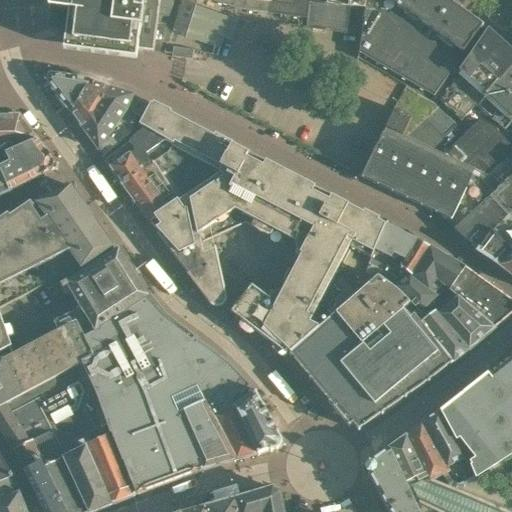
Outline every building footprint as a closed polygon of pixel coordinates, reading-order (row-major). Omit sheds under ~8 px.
[(64,41),(153,52),(158,16),(159,0),(51,0),(48,9),(68,11),(64,41)] [(159,0),(158,16),(168,17),(174,0),(159,0)] [(196,5),(182,0),(172,30),(186,35),(196,5)] [(207,0),(235,10),(269,14),(270,0),(207,0)] [(306,19),(309,2),(308,0),(270,0),(269,14),(306,19)] [(365,0),(308,0),(309,2),(364,9),(365,0)] [(463,53),(482,27),(445,0),(365,0),(364,9),(361,35),(359,53),(434,97),(458,62),(454,59),(460,51),(463,53)] [(305,27),(361,35),(364,9),(309,2),(306,19),(305,27)] [(460,122),(472,109),(511,65),(511,53),(488,32),(440,102),(460,122)] [(171,57),(191,60),(193,50),(173,47),(171,57)] [(497,124),(504,130),(511,121),(511,65),(472,109),(491,120),(494,122),(497,124)] [(48,82),(71,113),(89,82),(83,80),(54,76),(50,76),(49,76),(49,77),(48,77),(48,78),(47,79),(47,80),(47,81),(48,82)] [(109,88),(89,82),(71,113),(84,131),(109,88)] [(511,276),(511,147),(493,127),(480,120),(465,134),(455,125),(443,136),(427,120),(438,109),(433,104),(406,87),(356,175),(399,196),(437,214),(476,251),(494,262),(499,267),(511,276)] [(109,88),(84,131),(101,156),(102,155),(103,157),(128,135),(132,130),(134,123),(136,117),(126,112),(133,95),(109,88)] [(134,123),(144,128),(170,143),(165,149),(154,157),(155,159),(141,170),(142,172),(123,186),(149,222),(178,255),(175,256),(209,304),(210,306),(212,308),(214,309),(216,309),(218,309),(220,308),(222,306),(223,303),(223,300),(215,270),(208,241),(245,224),(288,247),(302,254),(277,300),(259,291),(258,292),(252,287),(231,314),(282,353),(287,357),(288,355),(357,296),(339,274),(351,249),(369,258),(369,259),(371,259),(375,250),(385,225),(384,225),(323,193),(313,188),(204,130),(133,95),(126,112),(136,117),(134,123)] [(0,157),(37,140),(19,116),(0,116),(0,157)] [(129,142),(105,160),(110,167),(123,186),(142,172),(141,170),(155,159),(154,157),(165,149),(170,143),(144,128),(129,142)] [(37,140),(0,157),(0,197),(9,193),(52,171),(54,163),(37,140)] [(84,206),(71,186),(0,222),(0,353),(11,347),(0,313),(0,308),(44,285),(48,291),(112,247),(97,224),(94,225),(83,209),(84,206)] [(385,223),(384,225),(385,225),(375,250),(371,259),(369,265),(372,267),(371,267),(382,274),(393,255),(405,261),(416,241),(387,226),(388,224),(385,223)] [(382,274),(377,278),(397,293),(410,305),(403,310),(410,318),(413,315),(451,364),(468,351),(437,316),(432,310),(441,302),(434,296),(411,278),(429,248),(417,241),(416,241),(405,261),(393,255),(382,274)] [(457,298),(456,299),(493,330),(511,313),(511,302),(465,269),(429,248),(411,278),(434,296),(442,285),(457,298)] [(67,286),(97,334),(150,299),(149,298),(118,250),(70,281),(69,280),(64,283),(64,284),(61,286),(63,289),(67,286)] [(397,293),(377,278),(357,296),(288,355),(349,428),(352,425),(358,432),(428,382),(451,364),(413,315),(410,318),(403,310),(409,305),(397,293)] [(0,361),(0,406),(21,396),(53,379),(83,363),(95,394),(158,368),(156,363),(196,341),(166,319),(150,299),(97,334),(95,335),(94,333),(85,338),(71,313),(61,318),(66,327),(2,360),(0,361)] [(456,299),(437,316),(468,351),(493,330),(456,299)] [(137,494),(202,469),(172,402),(198,389),(213,417),(227,410),(225,407),(250,389),(228,365),(196,341),(156,363),(158,368),(95,394),(122,461),(124,460),(137,494)] [(511,357),(510,356),(439,412),(440,412),(455,442),(459,440),(474,459),(469,463),(471,466),(469,467),(475,479),(502,465),(503,465),(511,459),(511,357)] [(85,446),(111,505),(136,495),(122,461),(95,394),(83,363),(53,379),(21,396),(0,406),(0,430),(4,437),(64,404),(71,400),(85,446)] [(236,461),(213,417),(198,389),(172,402),(202,469),(203,470),(236,461)] [(213,417),(236,461),(257,456),(242,422),(235,408),(256,393),(255,393),(255,394),(250,389),(225,407),(227,410),(213,417)] [(242,422),(257,456),(272,452),(277,450),(280,448),(281,446),(281,445),(282,442),(281,439),(256,393),(235,408),(242,422)] [(13,450),(49,430),(86,511),(93,511),(111,505),(85,446),(71,400),(64,404),(4,437),(13,450)] [(455,442),(440,412),(439,412),(422,423),(457,488),(475,479),(469,467),(471,466),(469,463),(474,459),(459,440),(455,442)] [(457,488),(422,423),(407,437),(405,438),(429,485),(463,498),(495,511),(511,511),(511,459),(503,465),(502,465),(475,479),(457,488)] [(38,455),(66,511),(86,511),(49,430),(13,450),(21,465),(38,455)] [(400,474),(429,485),(405,438),(389,450),(386,452),(399,475),(401,474),(400,474)] [(495,511),(463,498),(429,485),(400,474),(401,474),(399,475),(386,452),(369,464),(366,473),(368,476),(378,495),(397,489),(411,497),(412,497),(418,502),(420,502),(420,503),(431,509),(438,511),(495,511)] [(33,488),(44,511),(66,511),(38,455),(21,465),(33,488)] [(0,511),(0,482),(12,477),(0,456),(0,511)] [(27,511),(26,509),(12,477),(0,482),(0,511),(27,511)] [(282,511),(279,493),(276,491),(272,489),(235,499),(238,511),(282,511)] [(387,510),(388,511),(417,511),(411,497),(397,489),(378,495),(387,510)] [(438,511),(431,509),(420,503),(420,502),(418,502),(412,497),(411,497),(417,511),(438,511)] [(238,511),(235,499),(205,508),(206,511),(238,511)]
